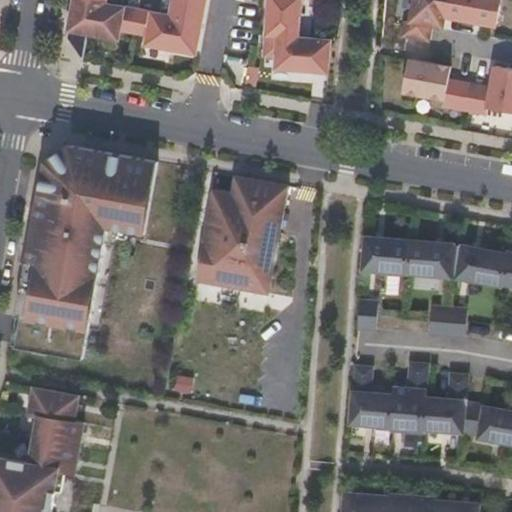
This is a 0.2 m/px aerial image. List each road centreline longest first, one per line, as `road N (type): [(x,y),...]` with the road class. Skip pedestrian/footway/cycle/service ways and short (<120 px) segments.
road 1 (residential): [(511,185),(200,132)]
road 2 (residential): [(200,132),(15,100)]
road 3 (residential): [(225,0),(200,132)]
